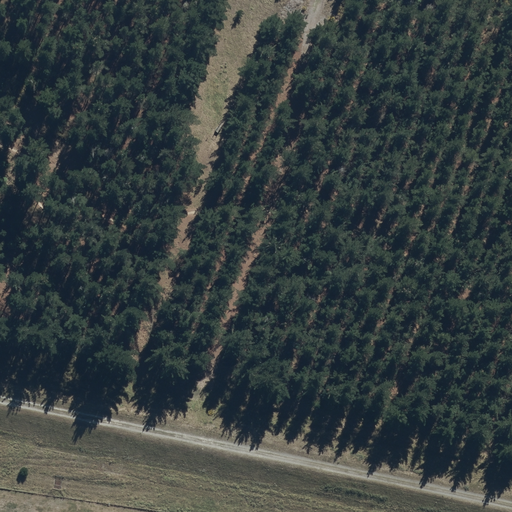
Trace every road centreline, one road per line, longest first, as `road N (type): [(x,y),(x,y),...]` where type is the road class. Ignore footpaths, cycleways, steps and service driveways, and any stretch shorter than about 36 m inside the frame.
road 1 (track): [(0,401),(511,506)]
road 2 (track): [(0,458),(329,511)]
